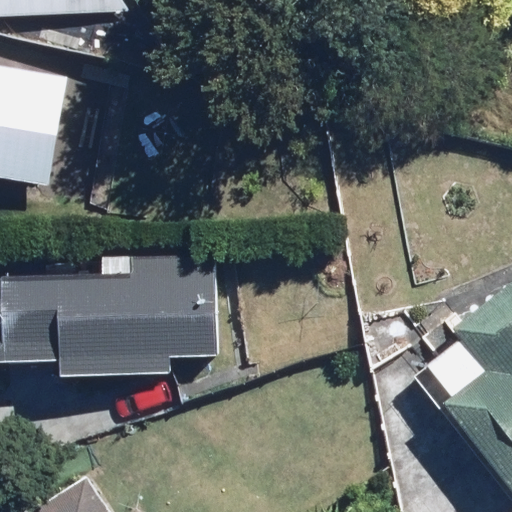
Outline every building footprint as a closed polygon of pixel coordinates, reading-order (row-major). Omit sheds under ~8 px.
[(0,0),(0,15),(132,13),(124,0),(0,0)] [(0,61),(0,172),(48,180),(63,71),(0,61)] [(215,353),(218,254),(128,252),(128,273),(0,270),(0,356),(66,358),(66,372),(174,375),(175,352),(215,353)] [(511,277),(454,323),(491,371),(451,403),(511,480),(511,277)] [(116,511),(90,471),(25,511),(116,511)]
